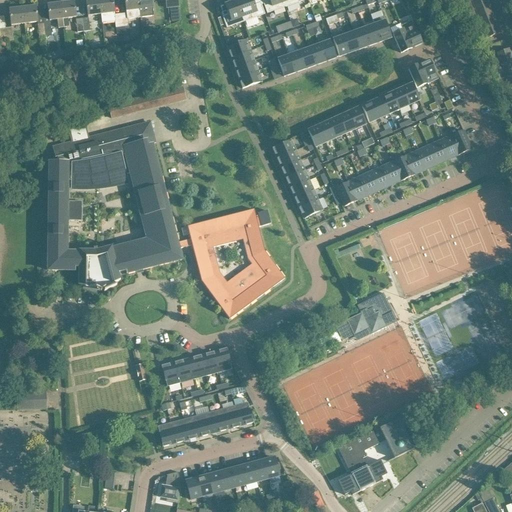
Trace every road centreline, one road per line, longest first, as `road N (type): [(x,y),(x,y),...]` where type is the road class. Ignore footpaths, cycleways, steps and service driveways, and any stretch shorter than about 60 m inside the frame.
road 1 (residential): [(236,334),(318,293),(311,254),(319,241),(484,171)]
road 2 (residential): [(376,511),(511,390)]
road 3 (residential): [(272,435),(149,472),(139,511)]
